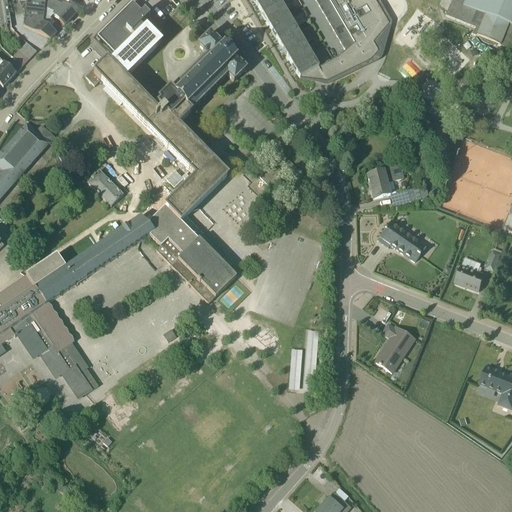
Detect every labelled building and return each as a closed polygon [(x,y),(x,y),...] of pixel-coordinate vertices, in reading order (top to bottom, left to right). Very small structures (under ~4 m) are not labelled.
[(0,0),(0,27),(7,26),(5,17),(8,16),(5,0),(0,0)] [(44,0),(26,0),(23,31),(50,42),(56,36),(42,25),(44,8),(45,0),(44,0)] [(44,8),(54,13),(53,18),(65,27),(77,13),(45,0),(44,8)] [(252,0),(258,11),(276,0),(252,0)] [(276,0),(258,11),(279,45),(298,34),(277,0),(276,0)] [(327,0),(353,44),(344,52),(340,55),(318,69),(300,80),(328,86),(379,61),(381,58),(391,23),(376,0),(327,0)] [(314,0),(344,52),(353,44),(327,0),(314,0)] [(449,6),(445,17),(475,29),(472,36),(477,38),(479,42),(484,46),(488,47),(491,47),(497,46),(510,51),(511,45),(511,0),(452,0),(450,6),(449,6)] [(180,223),(185,219),(228,176),(178,127),(191,113),(170,92),(169,91),(156,103),(158,105),(155,108),(160,113),(159,114),(125,80),(161,45),(154,37),(161,29),(144,12),(142,15),(137,10),(131,4),(96,39),(115,58),(109,64),(106,60),(100,67),(98,65),(85,78),(94,88),(100,83),(105,88),(102,91),(118,108),(121,105),(161,145),(193,178),(175,196),(171,192),(160,203),(180,223)] [(279,45),(300,80),(318,69),(298,34),(279,45)] [(170,92),(191,113),(227,78),(233,84),(245,71),(244,70),(235,61),(234,60),(223,49),(223,48),(222,48),(209,35),(196,47),(203,54),(202,56),(202,57),(203,58),(204,59),(170,92)] [(22,67),(36,53),(26,44),(12,58),(22,67)] [(7,84),(15,75),(0,61),(0,87),(3,90),(6,86),(7,84)] [(420,111),(417,112),(422,127),(425,125),(420,111)] [(439,148),(449,145),(441,122),(431,125),(439,148)] [(0,250),(3,247),(0,244),(0,201),(48,146),(35,134),(26,126),(0,155),(0,171),(2,173),(0,174),(0,250)] [(35,134),(48,146),(54,139),(40,128),(35,134)] [(300,174),(281,154),(273,162),(293,181),(300,174)] [(288,179),(271,163),(258,176),(275,193),(288,179)] [(399,168),(366,176),(373,201),(389,197),(392,209),(409,205),(409,204),(420,201),(420,204),(429,202),(428,199),(430,198),(427,187),(396,195),(393,183),(403,180),(399,168)] [(98,172),(86,184),(110,209),(123,197),(98,172)] [(180,223),(160,203),(142,222),(140,218),(65,269),(56,256),(23,280),(38,302),(34,305),(0,327),(0,357),(5,354),(0,347),(8,342),(9,344),(16,339),(32,362),(38,358),(54,382),(60,378),(77,402),(97,388),(86,371),(88,370),(71,345),(64,350),(38,312),(149,237),(160,249),(155,253),(207,306),(235,279),(227,271),(232,266),(185,219),(180,223)] [(509,215),(502,230),(511,233),(511,203),(508,214),(509,215)] [(390,222),(377,242),(387,250),(389,247),(414,264),(426,247),(390,222)] [(492,250),(484,270),(493,274),(501,253),(492,250)] [(461,267),(454,284),(464,288),(465,287),(478,292),(478,293),(484,276),(477,273),(480,266),(464,260),(461,267)] [(19,261),(14,266),(20,272),(23,269),(25,267),(19,261)] [(444,268),(442,274),(448,276),(450,270),(444,268)] [(421,321),(418,328),(426,331),(429,324),(421,321)] [(392,377),(415,342),(395,329),(388,339),(390,340),(374,365),(392,377)] [(175,339),(170,332),(162,337),(167,345),(175,339)] [(313,393),(318,333),(308,333),(303,392),(313,393)] [(302,352),(291,351),(288,391),(299,392),(302,352)] [(511,414),(511,413),(511,378),(484,367),(477,386),(501,395),(496,408),(511,414)] [(464,419),(458,421),(460,428),(466,426),(464,419)] [(334,495),(332,494),(317,511),(348,511),(350,510),(343,503),(347,499),(338,491),(334,495)]
